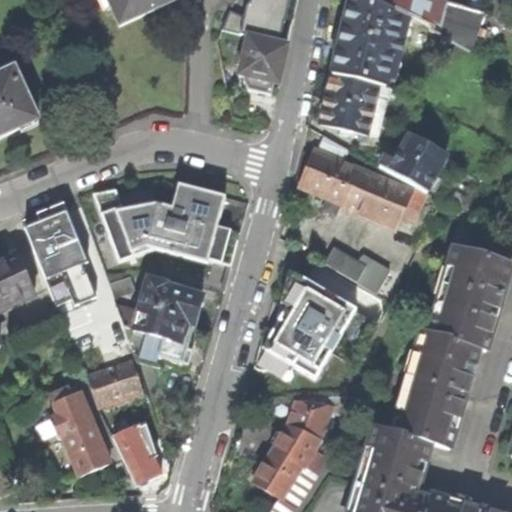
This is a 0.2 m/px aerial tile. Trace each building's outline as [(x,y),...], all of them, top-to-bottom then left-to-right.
[(108,0),(121,26),(175,1),(174,0),(108,0)] [(237,0),(234,5),(242,12),(250,0),(237,0)] [(406,42),(412,21),(372,5),(355,0),(350,0),(342,39),(332,79),(386,91),(393,65),(399,66),(405,42),(406,42)] [(425,0),(373,0),(372,5),(412,21),(432,30),(432,34),(471,55),(484,15),(440,3),(440,4),(426,0),(425,0)] [(282,68),(287,46),(248,37),(239,76),(245,77),(244,82),(249,91),(270,95),(273,83),(278,84),(282,68)] [(0,77),(0,138),(38,120),(15,71),(0,77)] [(391,92),(386,91),(332,79),(326,106),(321,127),(367,138),(372,116),(384,118),(391,92)] [(348,153),(324,140),(312,168),(303,190),(329,202),(325,212),(335,217),(339,206),(398,231),(405,215),(416,219),(424,200),(343,167),(348,153)] [(447,161),(410,140),(403,153),(397,165),(387,159),(380,170),(427,197),(447,161)] [(156,249),(212,264),(213,260),(222,226),(230,196),(181,184),(177,207),(160,204),(162,200),(125,206),(106,216),(125,262),(156,249)] [(99,196),(106,216),(125,206),(120,192),(99,196)] [(456,196),(449,209),(461,216),(468,203),(456,196)] [(63,205),(22,222),(59,311),(94,296),(81,267),(88,264),(63,205)] [(244,232),(222,226),(213,260),(235,266),(244,232)] [(324,268),(377,299),(379,295),(389,277),(361,261),(358,266),(333,252),(326,264),(324,268)] [(511,267),(456,252),(451,271),(454,272),(447,297),(441,320),(437,319),(431,337),(481,351),(486,353),(511,267)] [(0,308),(34,293),(17,256),(0,264),(0,308)] [(320,380),(361,311),(382,322),(387,312),(386,299),(379,295),(377,299),(324,268),(326,264),(321,262),(312,279),(293,272),(281,310),(268,350),(320,380)] [(137,365),(158,369),(158,358),(182,365),(193,327),(201,298),(166,287),(166,286),(148,281),(138,317),(117,307),(137,365)] [(467,396),(481,351),(431,337),(424,335),(418,355),(421,356),(412,385),(403,418),(401,417),(395,435),(430,446),(449,451),(465,395),(467,396)] [(132,363),(88,378),(97,407),(142,391),(137,379),(132,363)] [(109,465),(76,385),(49,396),(58,416),(50,420),(59,440),(62,438),(78,478),(96,471),(109,465)] [(296,405),(288,430),(320,443),(330,410),(296,405)] [(153,423),(121,433),(139,486),(171,476),(153,423)] [(297,511),(323,473),(326,462),(312,456),(320,443),(288,430),(279,445),(264,470),(254,486),(280,501),(272,511),(297,511)] [(415,499),(430,446),(395,435),(375,430),(370,450),(367,449),(358,481),(348,511),(425,511),(428,504),(415,499)] [(0,498),(14,493),(1,466),(0,466),(0,498)] [(476,511),(430,499),(428,504),(425,511),(476,511)]
